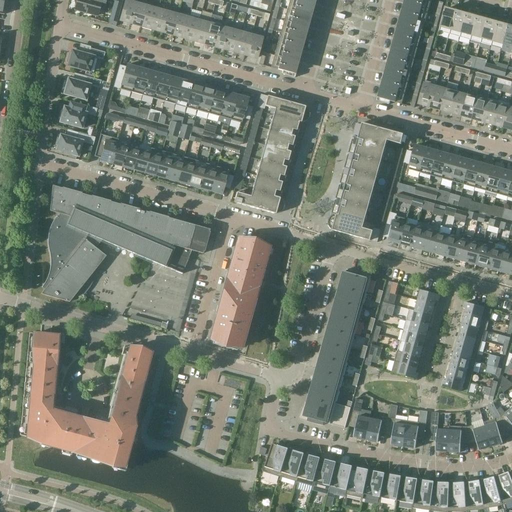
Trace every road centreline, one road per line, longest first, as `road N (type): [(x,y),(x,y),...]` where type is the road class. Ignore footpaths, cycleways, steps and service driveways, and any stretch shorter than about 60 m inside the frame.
road 1 (residential): [(227,218),(41,163),(60,26)]
road 2 (residential): [(277,376),(269,430),(455,470),(511,461)]
road 3 (residential): [(304,91),(60,26)]
road 4 (residential): [(191,352),(0,297)]
road 5 (residential): [(511,295),(335,246)]
road 6 (residential): [(511,150),(356,106)]
road 7 (residential): [(335,246),(299,371),(277,376)]
road 8 (residential): [(1,145),(23,0)]
road 9 (unknown): [(411,121),(372,256)]
road 10 (residential): [(191,352),(227,218)]
